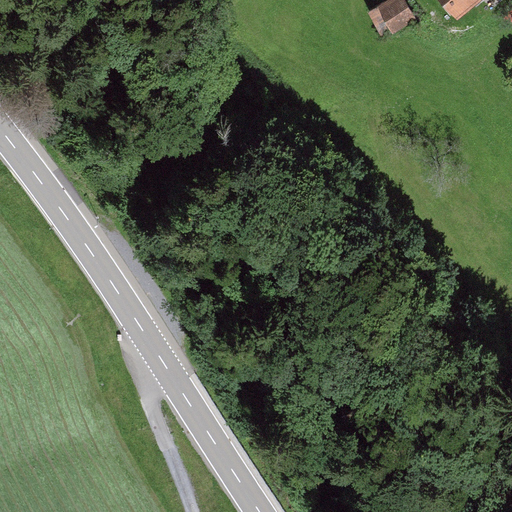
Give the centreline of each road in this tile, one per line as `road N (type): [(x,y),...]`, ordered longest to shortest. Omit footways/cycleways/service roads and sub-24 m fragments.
road 1 (secondary): [(261,511),(0,129)]
road 2 (track): [(201,511),(144,372),(147,337)]
